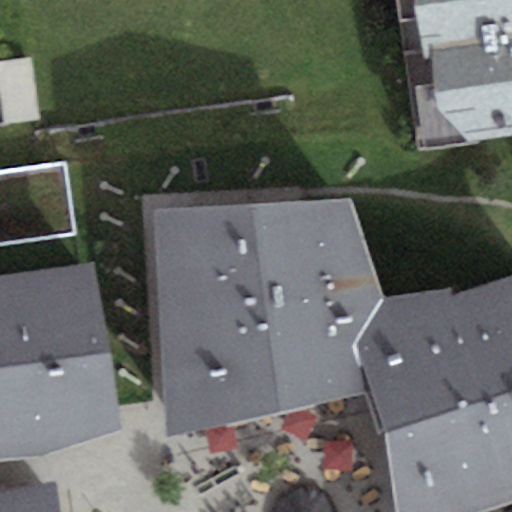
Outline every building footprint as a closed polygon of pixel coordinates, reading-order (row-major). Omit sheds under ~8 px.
[(511,0),(382,0),(416,164),(511,144),(511,0)] [(383,313),(346,217),(159,225),(177,449),(373,406),(383,313)] [(0,478),(108,466),(88,289),(0,298),(0,478)] [(511,511),(511,291),(383,313),(373,406),(390,458),(398,511),(511,511)] [(54,511),(52,503),(0,511),(54,511)]
